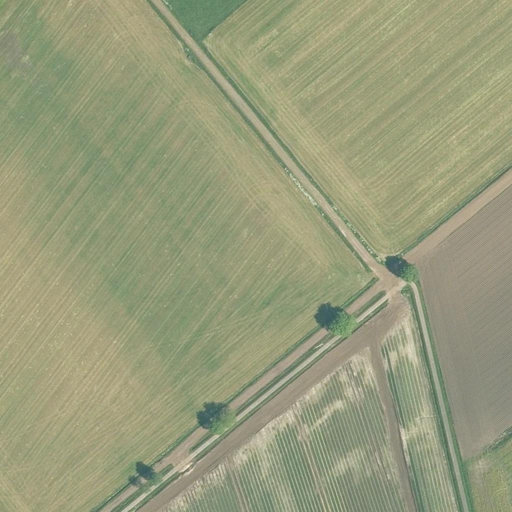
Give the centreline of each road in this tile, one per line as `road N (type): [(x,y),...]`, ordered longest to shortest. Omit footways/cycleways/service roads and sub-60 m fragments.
road 1 (track): [(103,511),(387,279)]
road 2 (track): [(387,279),(156,0)]
road 3 (track): [(387,279),(511,178)]
